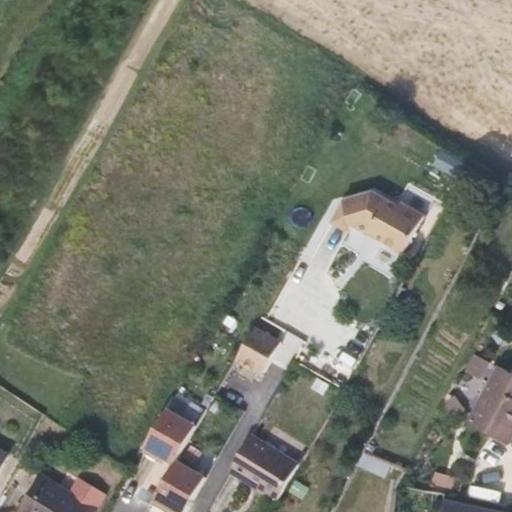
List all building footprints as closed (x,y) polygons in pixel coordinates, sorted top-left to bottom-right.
[(337,199),(326,221),(342,230),(346,223),(361,230),(364,225),(374,230),(371,236),(399,251),(420,212),(396,200),(391,202),(368,189),(337,199)] [(252,325),(234,358),(260,372),(278,340),(252,325)] [(494,338),(498,345),(511,336),(506,329),(494,338)] [(466,372),(481,380),(491,363),(475,355),(466,372)] [(511,374),(500,367),(470,422),(509,443),(511,438),(511,374)] [(314,388),(325,394),(330,386),(319,379),(314,388)] [(447,410),(451,414),(466,410),(455,396),(447,410)] [(193,425),(163,409),(139,451),(154,459),(156,455),(163,459),(171,463),(173,461),(193,425)] [(275,497),(295,462),(248,436),(227,472),(242,481),(243,479),(275,497)] [(0,471),(9,455),(0,450),(0,471)] [(156,455),(154,459),(161,463),(163,459),(156,455)] [(362,468),(385,479),(391,467),(368,455),(362,468)] [(173,461),(171,463),(149,503),(163,511),(165,507),(172,511),(174,511),(182,511),(203,478),(173,461)] [(461,477),(433,471),(431,481),(458,487),(461,477)] [(71,494),(44,478),(22,511),(96,511),(97,510),(71,494)] [(71,494),(97,510),(105,498),(79,482),(71,494)] [(511,511),(511,510),(444,494),(440,511),(511,511)]
